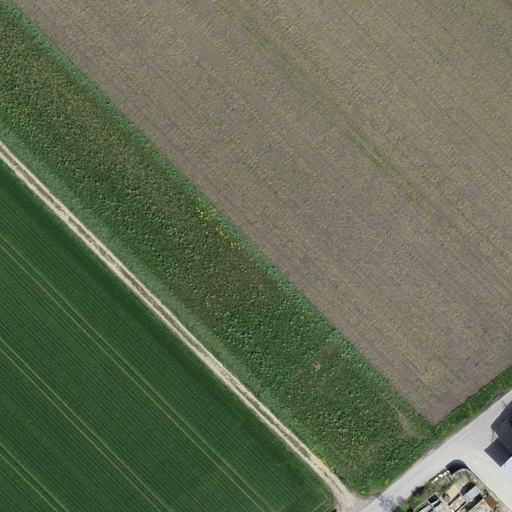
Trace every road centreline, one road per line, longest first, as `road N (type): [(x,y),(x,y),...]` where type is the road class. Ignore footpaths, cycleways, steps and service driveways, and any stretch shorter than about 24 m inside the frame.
road 1 (track): [(354,511),(0,150)]
road 2 (track): [(374,511),(511,400)]
